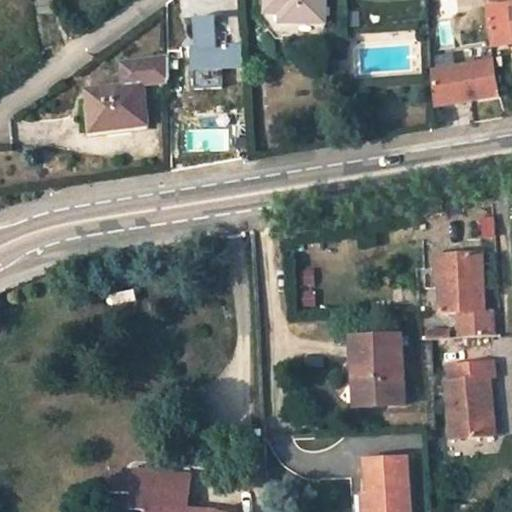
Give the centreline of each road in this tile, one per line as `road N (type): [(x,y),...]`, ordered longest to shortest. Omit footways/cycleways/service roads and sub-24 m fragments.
road 1 (secondary): [(0,248),(71,223),(511,150)]
road 2 (residential): [(154,0),(0,118)]
